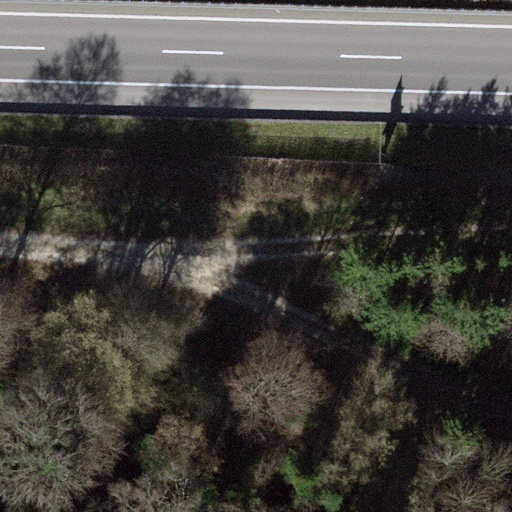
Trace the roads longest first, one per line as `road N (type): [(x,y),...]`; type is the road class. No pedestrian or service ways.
road 1 (track): [(511,236),(420,235),(181,262),(0,252)]
road 2 (motorway): [(0,47),(511,60)]
road 3 (track): [(181,262),(511,404)]
